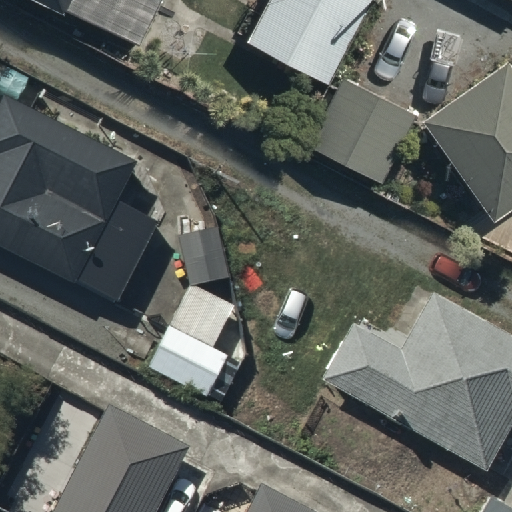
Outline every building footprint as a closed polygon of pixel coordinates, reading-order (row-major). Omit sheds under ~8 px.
[(50,0),(62,6),(65,0),(76,0),(136,31),(152,0),(50,0)] [(367,0),(270,0),(253,33),(330,72),(367,0)] [(511,55),(429,116),(502,216),(511,209),(511,55)] [(27,76),(0,62),(0,89),(16,98),(27,76)] [(415,110),(344,73),(311,137),(382,174),(415,110)] [(113,197),(132,161),(2,92),(0,96),(0,249),(66,284),(71,275),(113,298),(155,219),(113,197)] [(215,226),(179,232),(186,280),(222,274),(215,226)] [(149,362),(209,392),(228,354),(208,345),(229,303),(189,283),(149,362)] [(482,469),(510,415),(511,415),(511,334),(433,294),(403,352),(349,325),(318,383),(482,469)] [(106,405),(50,511),(152,511),(187,447),(106,405)] [(315,511),(259,483),(243,511),(315,511)] [(511,511),(511,509),(490,498),(482,511),(511,511)]
